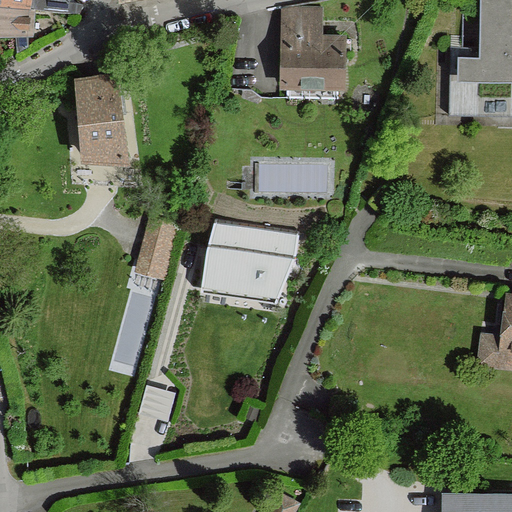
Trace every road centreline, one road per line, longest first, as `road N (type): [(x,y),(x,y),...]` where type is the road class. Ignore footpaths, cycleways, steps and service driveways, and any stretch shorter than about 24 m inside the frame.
road 1 (residential): [(0,497),(262,454),(286,441)]
road 2 (residential): [(101,31),(247,0)]
